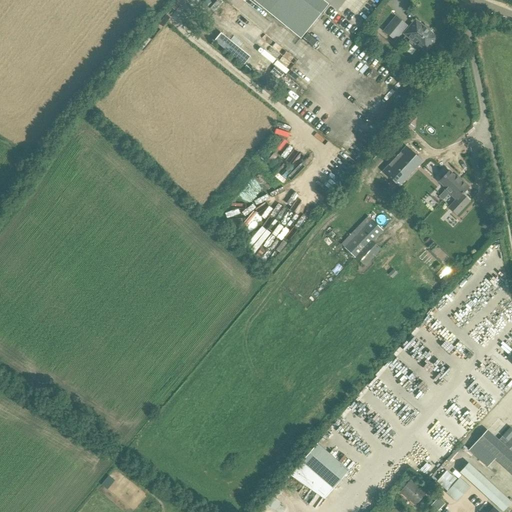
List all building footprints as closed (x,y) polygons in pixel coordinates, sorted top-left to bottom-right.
[(219,16),(228,3),(223,0),(221,0),(213,12),(219,16)] [(254,0),(271,13),(303,39),(329,7),(319,0),(254,0)] [(353,0),(353,2),(361,6),(362,5),(373,10),(376,3),(370,0),(353,0)] [(397,17),(385,32),(396,40),(403,32),(413,40),(411,42),(418,47),(419,45),(427,51),(437,38),(416,21),(409,30),(406,27),(407,26),(397,17)] [(363,28),(357,34),(361,38),(367,32),(363,28)] [(220,34),(213,42),(242,65),(249,58),(220,34)] [(355,53),(359,56),(368,47),(364,44),(355,53)] [(415,55),(420,50),(414,45),(409,50),(415,55)] [(390,67),(383,75),(387,79),(395,70),(390,67)] [(319,84),(323,80),(316,72),(311,76),(319,84)] [(349,111),(353,114),(360,105),(356,102),(349,111)] [(463,111),(438,116),(441,129),(466,123),(463,111)] [(293,125),(289,121),(281,130),(290,138),(298,129),(293,125)] [(353,133),(338,152),(358,168),(373,149),(353,133)] [(268,145),(260,155),(269,162),(277,153),(268,145)] [(398,187),(422,162),(406,146),(382,172),(398,187)] [(335,181),(342,177),(336,166),(338,165),(335,159),(326,164),(335,181)] [(418,198),(440,177),(430,166),(407,187),(418,198)] [(449,171),(439,182),(446,188),(445,189),(445,190),(439,197),(443,200),(449,194),(456,200),(448,209),(456,215),(469,201),(463,194),(469,188),(457,177),(456,178),(449,171)] [(324,208),(337,189),(328,183),(315,202),(324,208)] [(434,222),(445,210),(435,201),(424,213),(434,222)] [(360,231),(344,248),(354,257),(370,241),(372,243),(373,242),(393,220),(381,209),(360,231)] [(436,229),(450,213),(447,209),(432,225),(436,229)] [(375,256),(381,250),(373,242),(372,243),(370,241),(354,257),(365,267),(366,267),(375,256)] [(399,270),(393,275),(397,280),(403,274),(399,270)] [(465,298),(468,294),(461,289),(458,293),(465,298)] [(482,308),(470,298),(463,306),(475,316),(482,308)] [(482,313),(478,320),(485,324),(489,318),(482,313)] [(468,421),(475,428),(511,388),(511,374),(511,375),(468,421)] [(462,437),(468,430),(455,419),(449,427),(462,437)] [(511,429),(510,428),(502,437),(508,442),(508,443),(509,442),(511,437),(511,429)] [(488,431),(469,451),(487,468),(495,459),(511,475),(511,437),(509,442),(508,443),(508,442),(502,437),(499,441),(488,431)] [(428,446),(442,458),(448,451),(435,439),(434,439),(428,446)] [(301,462),(291,474),(325,497),(332,488),(333,489),(349,471),(317,444),(301,462)] [(468,463),(460,472),(488,499),(502,511),(511,502),(468,463)] [(446,471),(436,482),(447,491),(445,493),(456,503),(470,487),(459,477),(457,480),(452,475),(446,471)] [(410,480),(400,492),(415,506),(426,494),(424,493),(425,491),(419,486),(418,487),(410,480)] [(430,490),(427,495),(435,501),(438,498),(439,498),(439,497),(430,490)] [(435,501),(429,508),(433,511),(437,511),(445,504),(439,498),(438,498),(435,501)]
